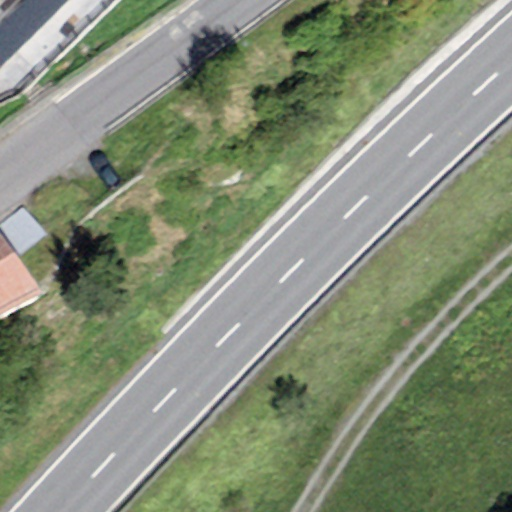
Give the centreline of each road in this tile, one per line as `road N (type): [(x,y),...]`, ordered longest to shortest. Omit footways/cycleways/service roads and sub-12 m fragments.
road 1 (primary): [(511,52),(362,191),(64,511)]
road 2 (track): [(299,511),(430,333),(511,260)]
road 3 (unclassified): [(0,168),(60,115),(231,0)]
